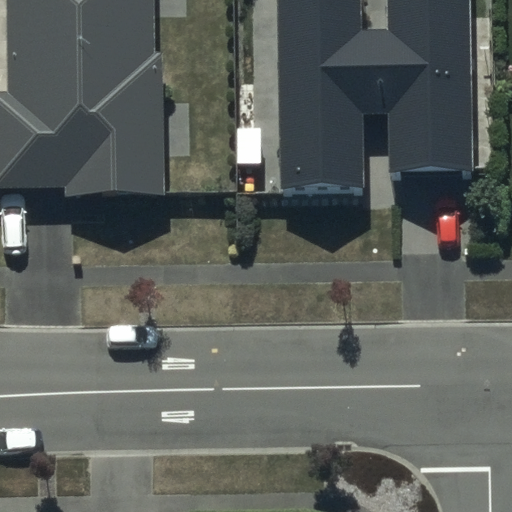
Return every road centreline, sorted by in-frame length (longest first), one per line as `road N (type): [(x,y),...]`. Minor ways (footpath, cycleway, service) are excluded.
road 1 (residential): [(491,384),(2,393)]
road 2 (residential): [(493,511),(491,384)]
